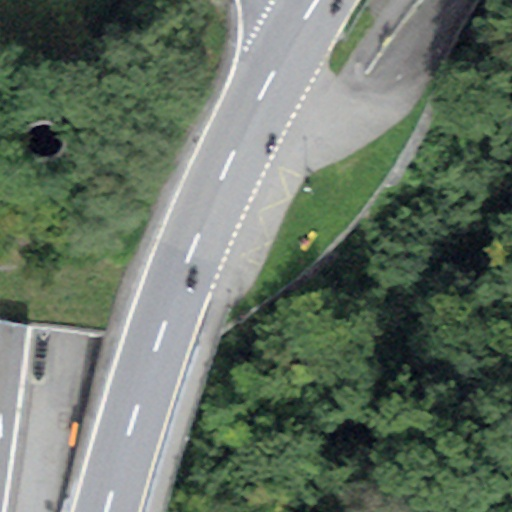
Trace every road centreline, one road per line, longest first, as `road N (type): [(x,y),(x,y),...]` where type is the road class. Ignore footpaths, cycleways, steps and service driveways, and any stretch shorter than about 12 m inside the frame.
road 1 (primary): [(321,0),(242,128),(164,322),(108,511)]
road 2 (trunk): [(0,210),(22,0)]
road 3 (track): [(352,110),(395,93),(453,0)]
road 4 (track): [(352,110),(331,133),(306,138),(242,128)]
